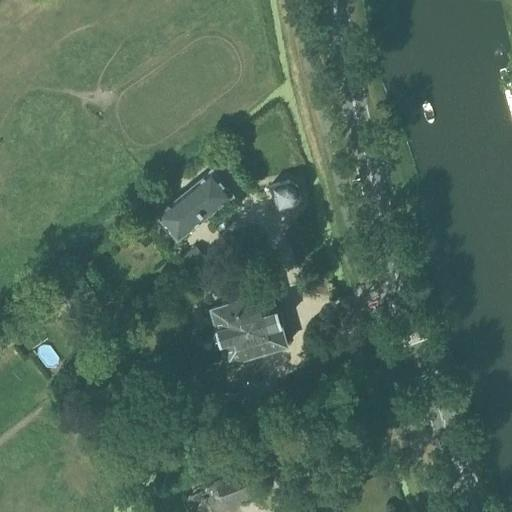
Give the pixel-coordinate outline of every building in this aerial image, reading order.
[(233,194),(213,169),(156,214),(176,239),(233,194)] [(298,184),(288,179),(270,184),(277,210),(296,204),(301,195),(298,184)] [(186,273),(205,258),(195,245),(176,260),(186,273)] [(82,274),(63,289),(78,308),(84,303),(81,299),(94,289),(82,274)] [(288,342),(277,311),(270,288),(210,308),(229,363),(288,342)] [(238,419),(238,417),(239,391),(215,390),(214,418),(238,419)] [(216,511),(263,490),(252,466),(243,448),(156,488),(165,508),(156,511),(216,511)] [(285,511),(315,511),(309,498),(285,510),(286,511),(285,511)]
